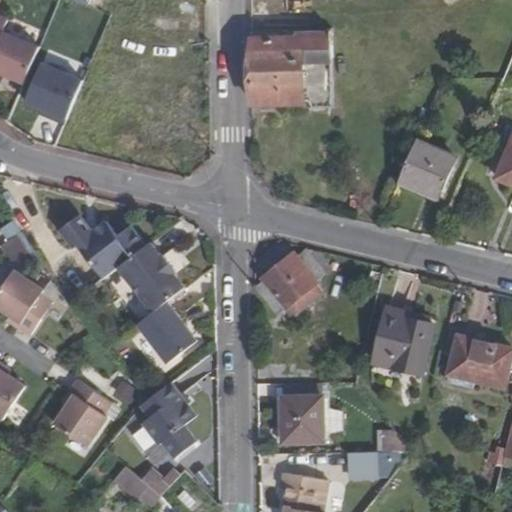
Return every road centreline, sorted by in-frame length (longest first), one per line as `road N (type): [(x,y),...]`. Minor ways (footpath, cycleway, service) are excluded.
road 1 (residential): [(240,511),(237,208)]
road 2 (residential): [(511,276),(237,208)]
road 3 (residential): [(0,147),(237,208)]
road 4 (residential): [(232,0),(237,208)]
